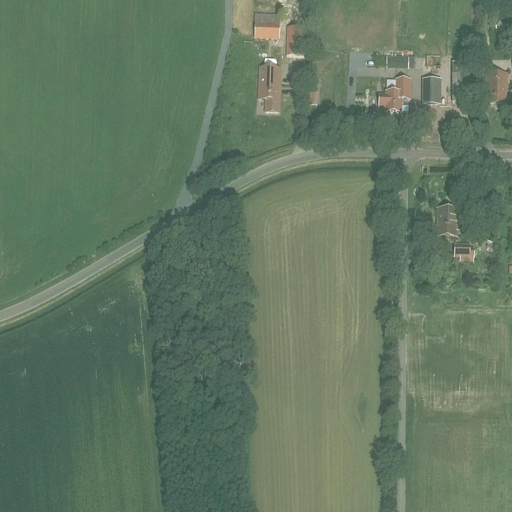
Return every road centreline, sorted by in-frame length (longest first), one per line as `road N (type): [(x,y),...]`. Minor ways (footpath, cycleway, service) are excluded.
road 1 (unclassified): [(0,315),(261,170),(323,153),(403,152)]
road 2 (unclassified): [(399,511),(403,152)]
